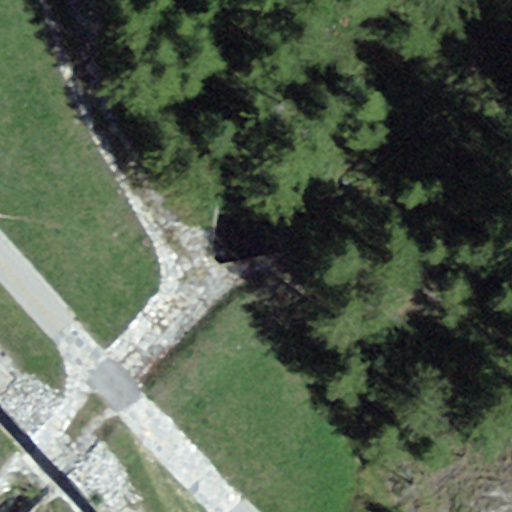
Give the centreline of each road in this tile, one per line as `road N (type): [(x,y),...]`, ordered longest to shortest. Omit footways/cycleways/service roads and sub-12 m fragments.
road 1 (primary): [(0,243),(270,511)]
road 2 (residential): [(233,511),(0,262)]
road 3 (residential): [(108,511),(0,396)]
